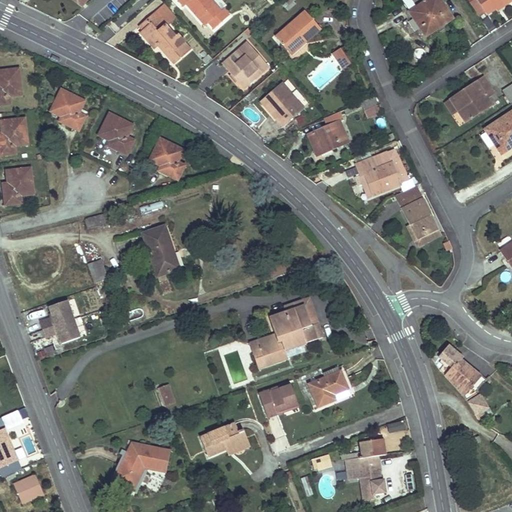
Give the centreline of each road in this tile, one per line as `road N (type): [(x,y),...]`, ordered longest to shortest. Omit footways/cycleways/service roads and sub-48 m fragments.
road 1 (tertiary): [(0,14),(180,104),(259,162),(349,252),(384,310)]
road 2 (unknown): [(50,423),(111,355),(313,296)]
road 3 (residential): [(82,511),(0,281)]
road 4 (tertiary): [(384,310),(422,402),(444,511)]
road 5 (unknown): [(422,402),(270,471)]
road 6 (residential): [(398,104),(511,29)]
road 7 (residential): [(458,216),(398,104)]
